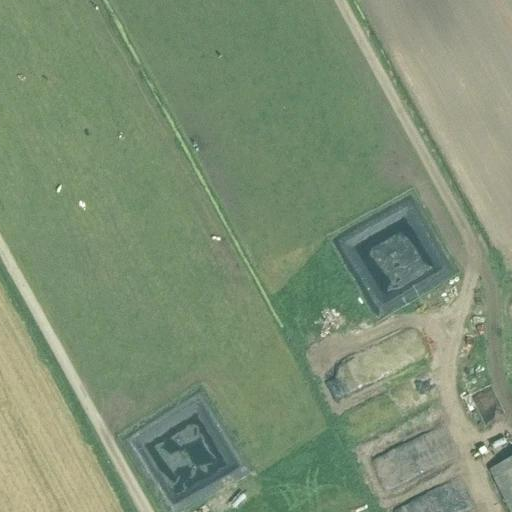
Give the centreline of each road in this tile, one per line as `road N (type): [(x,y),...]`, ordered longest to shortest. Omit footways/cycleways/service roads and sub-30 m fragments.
road 1 (track): [(336,0),(490,282),(496,380),(511,429)]
road 2 (track): [(0,242),(144,511)]
